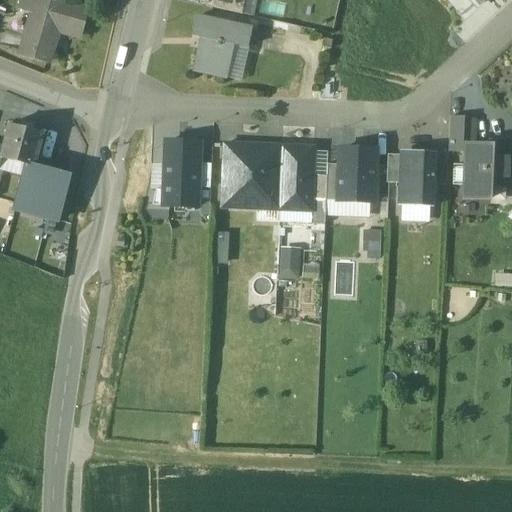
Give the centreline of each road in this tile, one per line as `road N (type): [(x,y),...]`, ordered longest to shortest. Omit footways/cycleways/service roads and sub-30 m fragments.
road 1 (track): [(54,451),(134,465),(511,485)]
road 2 (residential): [(511,26),(394,118),(117,98)]
road 3 (tertiary): [(52,511),(74,291),(97,221),(107,119)]
